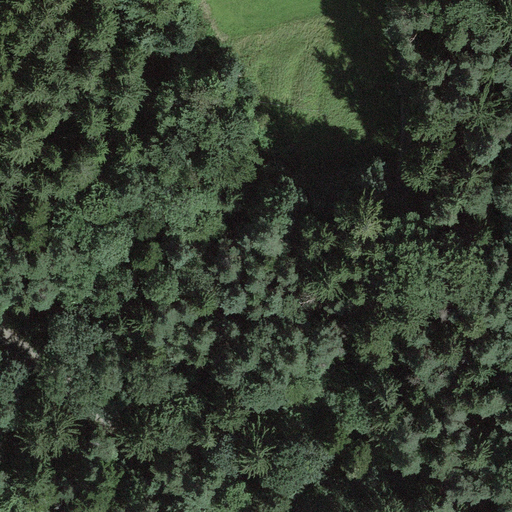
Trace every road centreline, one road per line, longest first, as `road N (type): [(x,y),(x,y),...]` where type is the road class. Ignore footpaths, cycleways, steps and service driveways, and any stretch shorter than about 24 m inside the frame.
road 1 (track): [(425,0),(428,146),(378,295),(289,376),(180,405),(64,370)]
road 2 (track): [(266,511),(102,411),(0,315)]
